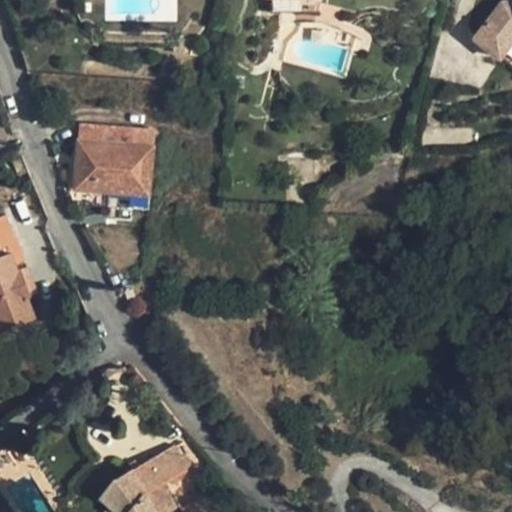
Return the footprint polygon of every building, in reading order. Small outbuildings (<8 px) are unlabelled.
[(320,0),(272,0),(272,12),(318,12),(320,0)] [(511,0),(506,1),(503,2),(475,38),(501,58),(511,43),(511,0)] [(129,143),(115,142),(102,141),(102,127),(79,125),(74,188),(112,191),(150,193),(155,131),(129,129),(129,143)] [(116,128),(102,127),(102,141),(115,142),(116,128)] [(115,142),(129,143),(129,129),(116,128),(115,142)] [(9,194),(16,189),(10,178),(2,182),(9,194)] [(148,210),(150,193),(112,191),(111,207),(148,210)] [(0,327),(20,320),(21,323),(36,317),(29,296),(30,295),(20,268),(18,268),(12,252),(20,249),(15,235),(0,240),(0,327)] [(20,268),(30,295),(36,292),(26,266),(20,268)] [(133,288),(125,290),(128,299),(136,297),(133,288)] [(23,459),(10,442),(0,449),(0,470),(3,474),(23,459)] [(212,511),(203,496),(180,510),(163,481),(188,466),(174,444),(118,476),(102,495),(120,511),(212,511)] [(400,511),(385,492),(374,501),(381,511),(400,511)]
